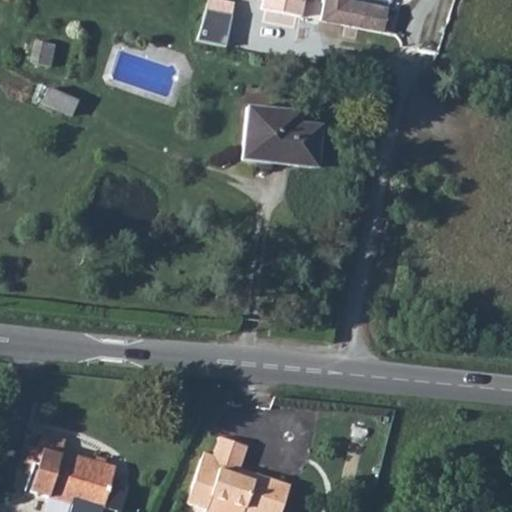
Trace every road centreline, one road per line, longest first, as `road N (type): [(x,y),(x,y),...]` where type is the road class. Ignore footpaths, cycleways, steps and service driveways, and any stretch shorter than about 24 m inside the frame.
road 1 (tertiary): [(0,339),(511,392)]
road 2 (unknown): [(249,365),(274,192)]
